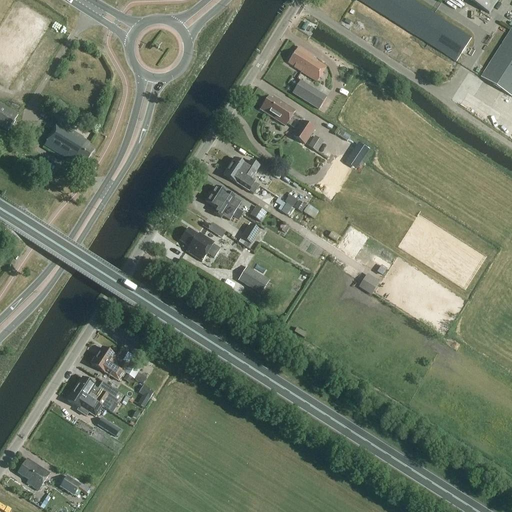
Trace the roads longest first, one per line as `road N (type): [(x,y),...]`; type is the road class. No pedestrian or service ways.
road 1 (trunk): [(476,511),(0,209)]
road 2 (unclassified): [(0,469),(297,0)]
road 3 (primary): [(0,340),(53,281),(109,194),(144,132),(161,79)]
road 4 (primary): [(143,75),(131,125),(100,188),(45,275),(0,319)]
